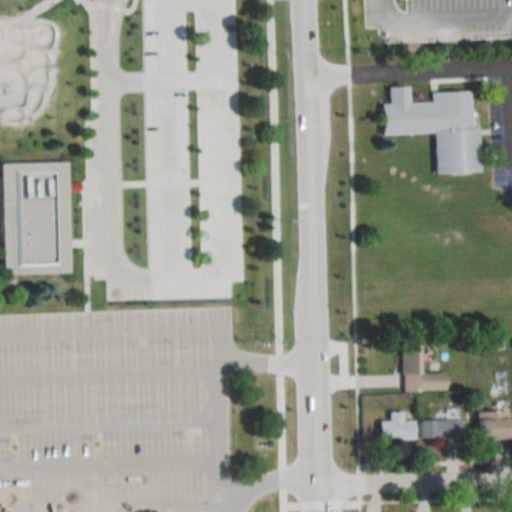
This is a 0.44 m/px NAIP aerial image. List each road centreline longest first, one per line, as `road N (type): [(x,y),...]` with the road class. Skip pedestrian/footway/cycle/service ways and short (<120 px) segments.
road 1 (tertiary): [(315,511),(301,0)]
road 2 (residential): [(315,481),(511,482)]
